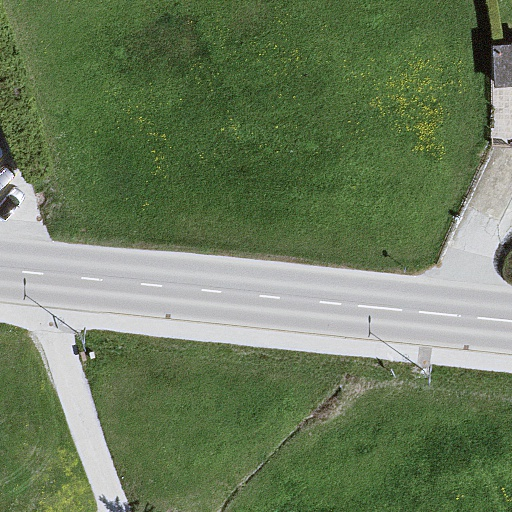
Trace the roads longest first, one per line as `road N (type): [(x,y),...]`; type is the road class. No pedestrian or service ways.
road 1 (secondary): [(511,326),(0,277)]
road 2 (unknown): [(46,282),(125,511)]
